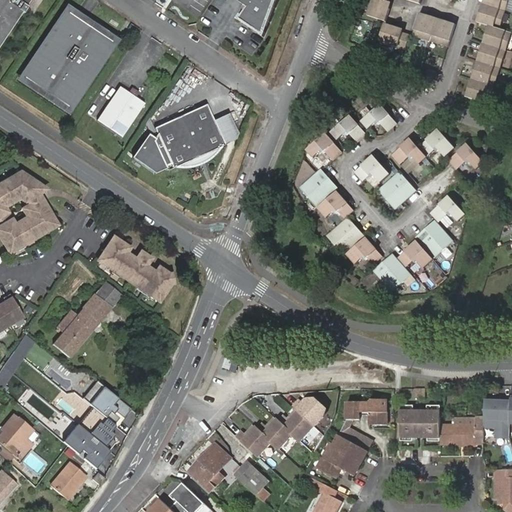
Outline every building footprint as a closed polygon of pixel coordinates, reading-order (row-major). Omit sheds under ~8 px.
[(0,0),(0,45),(29,0),(0,0)] [(236,0),(248,8),(242,16),(241,15),(240,16),(243,18),(244,17),(264,31),(264,32),(267,35),(268,33),(279,0),(236,0)] [(372,0),(367,15),(386,21),(393,0),(372,0)] [(487,0),(486,6),(504,13),(508,0),(487,0)] [(20,86),(24,80),(68,14),(72,9),(68,6),(15,83),(20,86)] [(475,24),(488,29),(497,32),(504,13),(486,6),(482,18),(478,16),(475,24)] [(72,9),(68,14),(113,44),(69,110),(24,80),(20,86),(69,118),(121,41),(72,9)] [(68,14),(24,80),(69,110),(113,44),(68,14)] [(411,37),(428,43),(434,24),(425,21),(426,17),(419,15),(411,37)] [(434,24),(428,43),(446,49),(454,27),(447,24),(445,28),(434,24)] [(403,52),(408,39),(394,35),(396,32),(385,28),(379,43),(403,52)] [(489,39),(487,47),(507,55),(511,39),(511,36),(497,32),(488,29),(485,38),(489,39)] [(250,53),(253,49),(240,39),(237,43),(250,53)] [(483,57),(480,65),(501,72),(507,55),(487,47),(482,46),(479,56),(483,57)] [(477,74),(474,82),(495,90),(501,72),(480,65),(476,64),(473,73),(477,74)] [(481,104),(489,106),(495,90),(474,82),(470,82),(467,90),(471,93),(469,99),(481,104)] [(138,100),(131,95),(121,88),(98,122),(123,138),(146,105),(138,100)] [(134,91),(131,95),(138,100),(141,95),(134,91)] [(225,143),(208,103),(156,126),(172,164),(173,166),(189,159),(191,164),(210,155),(208,151),(225,143)] [(379,121),(389,113),(381,104),(361,120),(368,130),(379,121)] [(398,124),(389,113),(379,121),(388,132),(398,124)] [(346,134),(357,124),(350,116),(330,132),(337,140),(346,134)] [(366,136),(357,124),(346,134),(355,146),(366,136)] [(172,164),(156,126),(136,160),(156,171),(172,164)] [(438,126),(427,135),(436,145),(443,152),(452,144),(438,126)] [(323,152),(333,144),(325,135),(304,152),(312,161),(323,152)] [(409,135),(402,141),(411,152),(417,160),(424,154),(409,135)] [(436,145),(427,135),(420,141),(429,151),(436,145)] [(411,152),(402,141),(390,151),(398,162),(411,152)] [(466,141),(459,147),(467,158),(473,165),(480,158),(466,141)] [(342,156),(333,144),(323,152),(332,164),(342,156)] [(467,158),(459,147),(447,157),(455,167),(467,158)] [(372,152),(363,159),(370,167),(378,177),(388,170),(372,152)] [(370,167),(363,159),(354,167),(359,175),(370,167)] [(319,170),(300,185),(314,203),(332,188),(319,170)] [(20,173),(0,185),(0,238),(9,254),(57,226),(43,202),(27,212),(31,219),(16,229),(3,207),(21,196),(28,201),(46,190),(20,173)] [(399,175),(380,190),(395,208),(413,192),(399,175)] [(334,210),(342,202),(334,192),(316,207),(324,217),(334,210)] [(451,197),(444,202),(452,212),(459,221),(465,215),(451,197)] [(350,212),(342,202),(334,210),(342,219),(350,212)] [(452,212),(444,202),(431,213),(439,222),(452,212)] [(349,218),(330,233),(344,251),(363,235),(349,218)] [(435,221),(416,236),(432,254),(450,240),(435,221)] [(114,238),(99,261),(159,302),(174,280),(173,278),(159,268),(154,275),(144,269),(149,262),(139,256),(135,263),(125,256),(130,249),(114,238)] [(364,256),(373,249),(365,239),(348,254),(356,263),(364,256)] [(415,241),(405,249),(412,258),(421,269),(431,261),(415,241)] [(382,260),(373,249),(364,256),(373,266),(382,260)] [(412,258),(405,249),(397,256),(404,263),(412,258)] [(393,255),(375,270),(390,288),(409,274),(393,255)] [(54,344),(70,358),(122,296),(105,282),(98,291),(78,316),(71,310),(56,328),(63,333),(54,344)] [(0,330),(24,317),(10,294),(3,298),(5,301),(0,303),(0,330)] [(25,334),(15,350),(22,356),(33,340),(25,334)] [(14,350),(3,366),(11,372),(21,356),(14,350)] [(0,387),(11,372),(3,366),(0,370),(0,387)] [(97,382),(83,399),(115,425),(117,427),(131,410),(97,382)] [(348,403),(348,420),(354,420),(361,420),(361,414),(371,414),(371,420),(375,420),(375,425),(387,425),(387,398),(370,399),(370,408),(364,407),(363,402),(348,403)] [(494,399),(485,398),(484,417),(483,428),(495,428),(494,438),(507,438),(508,424),(508,399),(500,399),(500,401),(494,401),(494,399)] [(294,411),(312,427),(314,428),(323,419),(326,411),(315,400),(306,400),(304,402),(306,405),(304,407),(298,401),(291,408),(294,411)] [(91,406),(77,424),(78,425),(108,449),(115,441),(111,438),(115,434),(110,431),(115,425),(91,406)] [(282,416),(277,422),(291,435),(299,442),(312,427),(294,411),(286,420),(282,416)] [(439,438),(439,425),(439,411),(426,411),(420,412),(412,412),(399,412),(399,438),(411,438),(428,438),(439,438)] [(20,416),(19,417),(15,413),(5,425),(7,427),(0,434),(0,440),(13,452),(34,427),(20,416)] [(477,443),(482,443),(484,417),(473,417),(473,424),(439,425),(439,438),(439,441),(439,443),(458,443),(477,443)] [(262,425),(257,430),(271,443),(279,450),(291,435),(277,422),(273,419),(266,428),(262,425)] [(344,438),(349,430),(351,427),(346,424),(339,435),(344,438)] [(78,425),(63,442),(94,468),(100,461),(102,463),(111,452),(108,449),(78,425)] [(241,433),(235,439),(257,459),(271,443),(257,430),(253,427),(245,436),(241,433)] [(373,443),(349,430),(344,438),(368,452),(373,443)] [(368,452),(344,438),(339,435),(333,446),(320,469),(336,478),(341,469),(354,476),(368,452)] [(33,442),(26,437),(13,452),(20,458),(33,442)] [(316,467),(320,469),(333,446),(329,443),(316,467)] [(227,473),(223,468),(231,459),(214,444),(212,446),(208,452),(187,474),(209,493),(227,473)] [(263,488),(269,481),(245,460),(233,474),(264,502),(271,495),(263,488)] [(65,499),(86,477),(71,463),(50,486),(65,499)] [(511,511),(511,469),(494,470),(494,481),(494,500),(497,500),(503,500),(503,505),(503,511),(504,511),(511,511)] [(0,502),(16,485),(1,471),(0,472),(0,502)] [(102,477),(96,471),(90,479),(96,484),(102,477)] [(335,499),(340,491),(323,482),(319,489),(325,492),(314,511),(337,511),(343,503),(335,499)] [(183,485),(171,498),(176,504),(170,510),(172,511),(199,511),(205,506),(183,485)] [(310,511),(320,494),(316,492),(305,511),(310,511)] [(172,511),(170,510),(161,501),(155,508),(158,511),(172,511)]
